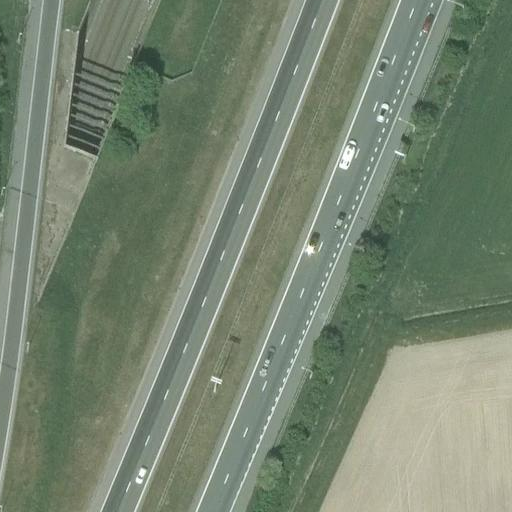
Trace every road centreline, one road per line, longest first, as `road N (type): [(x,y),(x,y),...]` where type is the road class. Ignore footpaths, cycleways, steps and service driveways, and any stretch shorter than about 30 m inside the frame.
road 1 (motorway): [(208,511),(415,0)]
road 2 (motorway): [(318,0),(115,511)]
road 3 (motorway): [(50,0),(0,372)]
